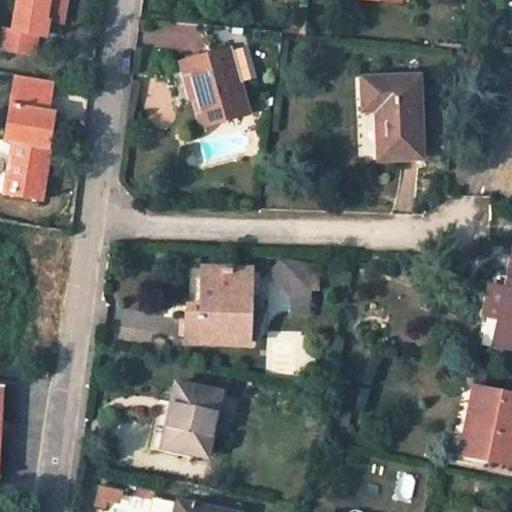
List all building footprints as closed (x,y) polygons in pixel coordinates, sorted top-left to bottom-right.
[(64,0),(16,0),(10,31),(37,36),(42,37),(44,20),(60,23),(64,0)] [(306,25),(284,23),(283,33),(305,35),(306,25)] [(4,30),(0,48),(0,49),(33,55),(37,36),(10,31),(4,30)] [(229,49),(181,61),(190,91),(193,91),(195,99),(192,101),(200,128),(247,114),(229,49)] [(4,194),(37,199),(50,113),(39,111),(44,81),(15,76),(4,142),(12,143),(4,194)] [(421,159),(418,76),(359,78),(361,112),(375,111),(377,159),(421,159)] [(497,321),(491,350),(511,354),(511,248),(504,290),(488,286),(481,317),(497,321)] [(252,269),(199,267),(197,317),(182,316),(181,341),(250,341),(251,297),(252,269)] [(250,341),(258,342),(258,325),(263,325),(262,311),(259,311),(259,297),(251,297),(250,341)] [(220,392),(175,382),(160,447),(207,457),(220,392)] [(511,394),(472,386),(457,454),(511,465),(511,394)] [(230,511),(175,501),(153,496),(150,511),(230,511)]
